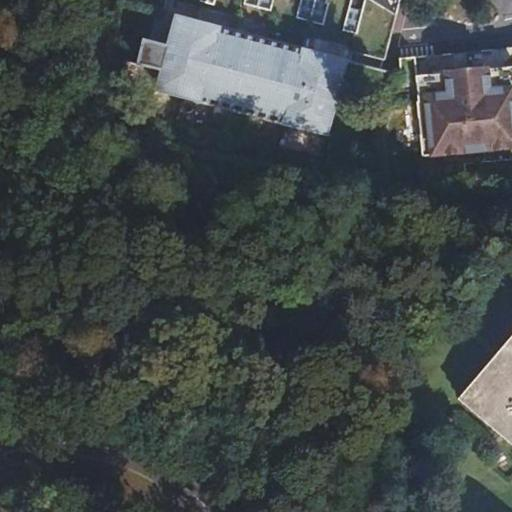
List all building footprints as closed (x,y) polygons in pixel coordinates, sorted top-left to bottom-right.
[(359,0),(240,0),(240,4),(270,8),(270,0),(291,0),(290,21),(356,28),(359,0)] [(149,100),(151,89),(318,132),(323,113),(332,77),(337,58),(165,14),(158,43),(133,37),(127,61),(139,64),(131,96),(149,100)] [(411,152),(511,150),(511,114),(511,47),(475,48),(475,55),(410,55),(411,152)] [(343,83),(332,77),(323,113),(335,113),(343,83)] [(511,337),(458,399),(481,418),(477,422),(497,439),(500,436),(511,446),(511,337)]
